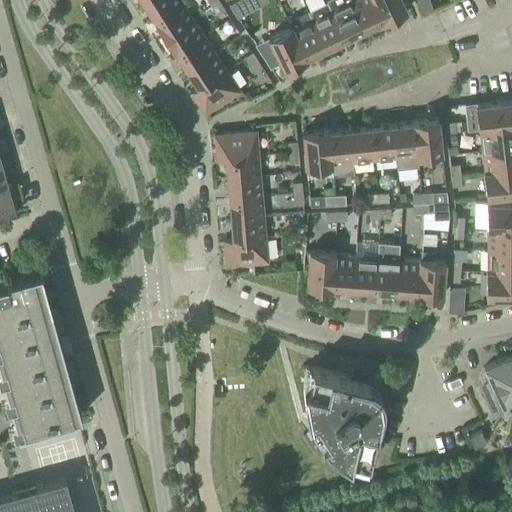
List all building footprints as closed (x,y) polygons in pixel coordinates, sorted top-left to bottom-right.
[(142,0),(153,16),(177,0),(142,0)] [(182,0),(177,0),(153,16),(165,34),(193,16),(182,0)] [(220,0),(216,0),(212,3),(217,12),(225,7),(220,0)] [(264,0),(228,0),(234,14),(266,2),(264,0)] [(330,7),(327,0),(326,0),(307,9),(326,46),(345,37),(330,7)] [(365,27),(351,0),(327,0),(330,7),(345,37),(365,27)] [(384,18),(375,0),(351,0),(365,27),(383,18),(384,18)] [(407,8),(403,0),(375,0),(384,18),(383,18),(383,20),(407,8)] [(413,0),(416,11),(430,8),(427,0),(413,0)] [(326,46),(307,9),(288,18),(291,24),(306,55),(307,55),(326,46)] [(193,16),(165,34),(176,52),(204,34),(193,16)] [(306,55),(291,24),(268,35),(272,44),(260,50),(270,66),(280,60),(284,68),(308,56),(307,55),(306,55)] [(204,34),(176,52),(188,70),(216,52),(204,34)] [(259,61),(252,50),(244,55),(251,66),(259,61)] [(216,52),(188,70),(197,84),(200,88),(228,70),(216,52)] [(200,88),(197,84),(190,89),(204,111),(240,88),(228,70),(200,88)] [(511,123),(511,107),(511,98),(475,102),(478,128),(480,128),(480,127),(511,123)] [(413,120),(417,154),(442,152),(438,116),(412,119),(412,120),(413,120)] [(418,166),(417,154),(413,120),(412,120),(392,122),(395,155),(397,168),(418,166)] [(446,131),(455,130),(454,120),(445,121),(446,131)] [(370,125),(374,158),(395,155),(392,122),(370,125)] [(511,145),(511,123),(480,127),(480,128),(482,149),(511,145)] [(349,127),(352,160),(374,158),(370,125),(349,127)] [(354,172),(352,160),(349,127),(329,129),(327,129),(331,161),(331,162),(331,163),(332,175),(354,172)] [(225,153),(258,150),(256,128),(214,132),(216,158),(225,157),(225,153)] [(331,163),(331,162),(331,161),(327,129),(329,129),(328,128),(302,130),(306,166),(331,163)] [(455,130),(446,131),(448,141),(456,140),(455,130)] [(288,148),(297,147),(297,139),(288,140),(288,148)] [(511,145),(482,149),(484,169),(484,170),(511,166),(511,145)] [(297,147),(288,148),(290,161),(299,160),(297,147)] [(227,175),(260,172),(258,150),(225,153),(225,157),(227,175)] [(450,164),(451,174),(460,173),(459,163),(450,164)] [(511,166),(484,170),(484,169),(483,169),(486,195),(511,192),(511,166)] [(260,172),(227,175),(229,197),(262,194),(260,172)] [(452,184),(461,183),(460,173),(451,174),(452,184)] [(293,191),(302,190),(301,180),(292,181),(293,191)] [(0,211),(14,208),(10,194),(14,193),(10,182),(7,184),(0,185),(0,211)] [(302,190),(293,191),(294,202),(303,201),(302,190)] [(422,192),(423,201),(433,201),(447,200),(446,190),(422,192)] [(378,200),(377,191),(367,192),(367,201),(378,200)] [(377,191),(378,200),(388,200),(388,191),(377,191)] [(413,202),(423,201),(422,192),(412,192),(413,202)] [(334,194),(335,203),(345,202),(344,193),(334,194)] [(262,194),(229,197),(231,219),(264,216),(262,194)] [(335,203),(334,194),(324,194),(325,203),(335,203)] [(511,226),(511,200),(486,201),(486,227),(487,227),(487,226),(511,226)] [(423,201),(413,202),(413,211),(424,211),(423,201)] [(423,201),(424,211),(434,210),(433,201),(423,201)] [(379,207),(380,216),(390,215),(390,206),(379,207)] [(380,216),(379,207),(369,207),(369,216),(380,216)] [(336,209),(336,218),(346,217),(346,208),(336,209)] [(336,218),(336,209),(325,210),(326,219),(336,218)] [(454,225),(463,226),(464,215),(455,215),(454,225)] [(231,219),(232,236),(233,240),(266,237),(264,216),(231,219)] [(297,232),(306,232),(307,222),(298,221),(297,232)] [(463,226),(454,225),(453,235),(462,236),(463,226)] [(511,247),(511,226),(487,226),(487,227),(487,247),(511,247)] [(306,232),(297,232),(296,242),(305,243),(306,232)] [(233,240),(232,236),(223,237),(226,263),(268,259),(266,237),(233,240)] [(511,247),(487,247),(487,268),(487,269),(511,269),(511,247)] [(334,251),(335,251),(335,250),(309,248),(306,284),(332,286),(332,284),(331,284),(334,251)] [(355,253),(335,251),(334,251),(331,284),(332,284),(353,286),(355,253)] [(374,288),(377,254),(355,253),(353,286),(374,288)] [(377,254),(374,288),(396,289),(399,256),(377,254)] [(420,258),(419,258),(399,256),(396,289),(416,291),(418,291),(420,258)] [(418,291),(416,291),(416,292),(443,294),(445,258),(419,256),(419,258),(420,258),(418,291)] [(451,268),(460,269),(461,258),(452,258),(451,268)] [(460,269),(451,268),(450,278),(459,279),(460,269)] [(511,269),(487,269),(487,268),(486,268),(485,294),(511,294),(511,269)] [(45,285),(41,271),(0,282),(0,347),(1,350),(0,350),(0,368),(0,369),(6,368),(8,377),(3,379),(8,396),(13,394),(16,404),(10,405),(15,422),(21,421),(23,430),(18,432),(18,434),(75,419),(37,285),(43,283),(44,286),(45,285)] [(447,285),(446,308),(461,309),(463,286),(447,285)] [(511,403),(511,365),(507,355),(485,365),(492,381),(480,386),(493,415),(505,409),(504,407),(511,403)] [(364,464),(367,464),(389,373),(351,375),(352,370),(351,370),(350,375),(306,364),(305,368),(304,372),(304,376),(303,379),(303,383),(303,386),(303,390),(304,394),(304,397),(305,401),(307,408),(309,415),(310,418),(312,421),(314,425),(316,428),(318,431),(320,434),(324,439),(327,442),(332,447),(338,451),(341,453),(344,455),(350,459),(354,460),(360,463),(364,464)] [(474,444),(485,439),(480,428),(469,433),(474,444)] [(0,511),(75,511),(65,476),(0,493),(0,511)]
